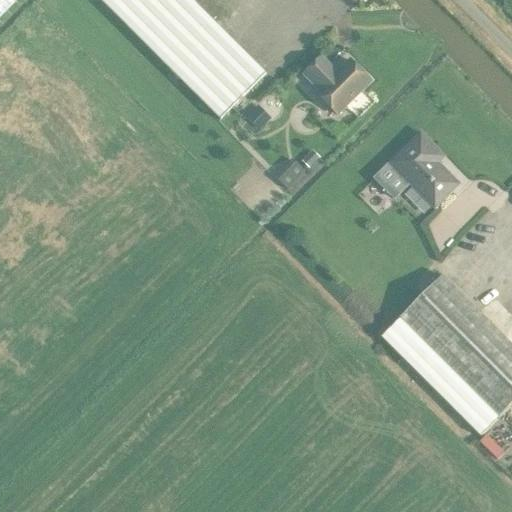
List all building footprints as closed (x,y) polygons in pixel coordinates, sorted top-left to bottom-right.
[(0,0),(0,17),(16,0),(0,0)] [(98,0),(148,49),(181,82),(220,121),(266,74),(241,49),(228,36),(191,0),(98,0)] [(316,94),(337,116),(371,82),(350,61),(335,76),(329,71),(331,68),(322,58),(304,76),(319,91),(316,94)] [(248,119),(260,131),(271,120),(259,108),(248,119)] [(390,165),(375,180),(395,200),(410,185),(435,210),(459,185),(438,165),(445,158),(421,133),(390,165)] [(309,177),(295,163),(277,181),(292,195),(309,177)] [(481,437),(511,405),(511,345),(442,276),(381,337),(481,437)]
